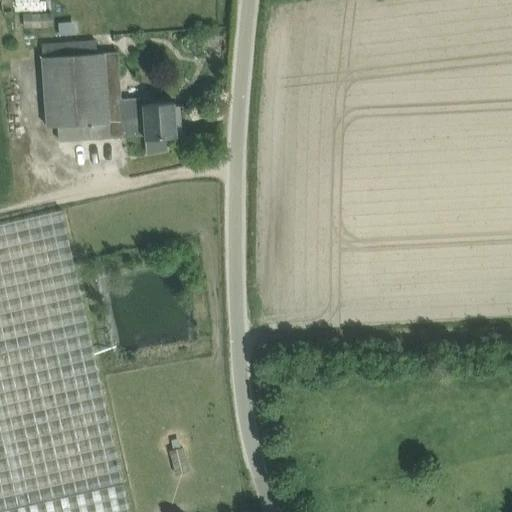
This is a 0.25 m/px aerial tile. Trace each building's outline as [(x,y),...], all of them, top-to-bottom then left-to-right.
[(25,27),(37,27),(53,27),(53,11),(25,11),(25,27)] [(72,33),(71,21),(58,22),(59,34),(72,33)] [(175,102),(146,104),(146,96),(122,99),(118,51),(97,53),(96,41),(42,44),(43,57),(42,57),(47,127),(59,126),(60,140),(146,134),(146,138),(147,138),(148,153),(167,148),(166,136),(177,136),(177,135),(182,135),(181,119),(176,119),(175,102)] [(130,511),(62,208),(0,221),(0,511),(130,511)] [(189,471),(183,446),(169,449),(175,474),(189,471)]
